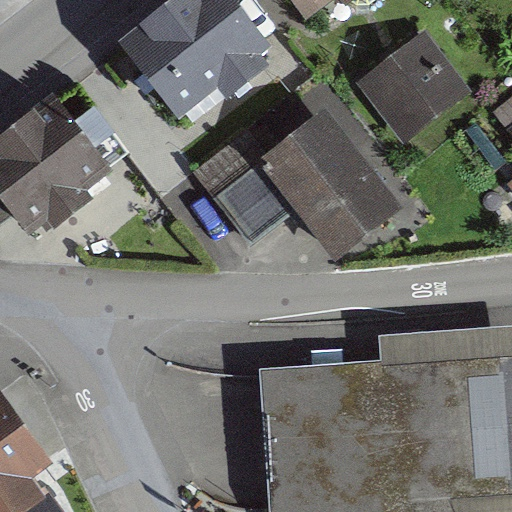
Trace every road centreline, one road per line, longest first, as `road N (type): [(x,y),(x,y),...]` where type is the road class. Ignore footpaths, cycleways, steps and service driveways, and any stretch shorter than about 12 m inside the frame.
road 1 (residential): [(511,276),(326,296),(76,298)]
road 2 (residential): [(148,511),(95,395),(74,332),(76,298)]
road 3 (residential): [(0,82),(107,0)]
